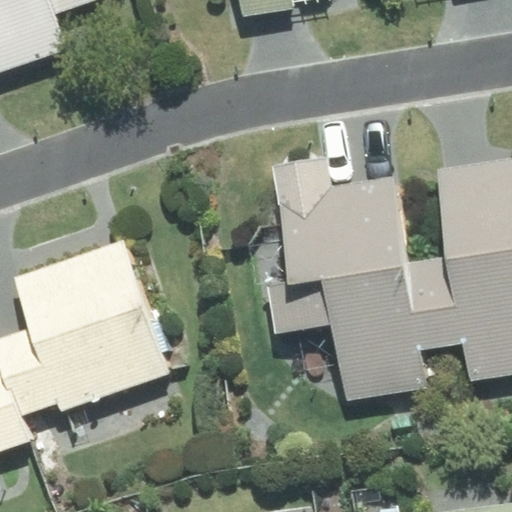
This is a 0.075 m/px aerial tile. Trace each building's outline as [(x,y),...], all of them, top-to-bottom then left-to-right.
[(0,0),(0,71),(74,47),(61,11),(95,0),(0,0)] [(248,0),(250,15),(299,7),(298,0),(248,0)] [(451,345),(437,258),(415,260),(401,174),(342,184),(336,154),(284,163),(302,279),(277,283),(284,332),(343,323),(354,398),(434,386),(428,348),(451,345)] [(437,258),(451,345),(472,341),(479,380),(511,374),(511,156),(445,168),(459,254),(437,258)] [(20,386),(30,415),(66,402),(68,411),(176,373),(131,239),(23,275),(40,326),(0,340),(9,365),(16,388),(20,386)] [(16,388),(9,365),(0,368),(0,462),(2,462),(0,454),(0,452),(38,440),(30,415),(20,386),(16,388)]
